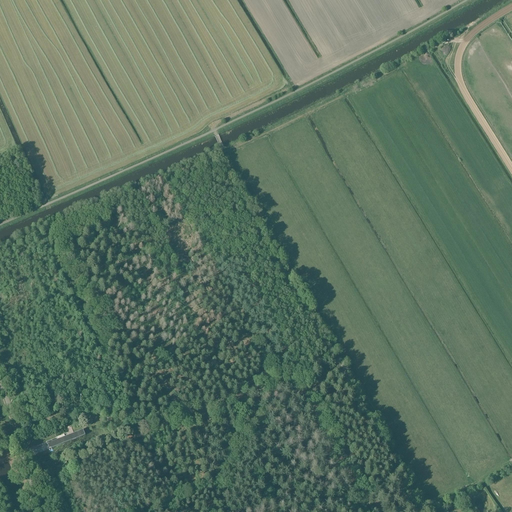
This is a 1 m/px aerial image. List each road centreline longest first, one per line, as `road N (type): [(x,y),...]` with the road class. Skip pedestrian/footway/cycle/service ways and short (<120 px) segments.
road 1 (track): [(432,511),(224,152)]
road 2 (track): [(385,40),(214,123),(224,152)]
road 3 (track): [(402,65),(357,94),(224,152)]
